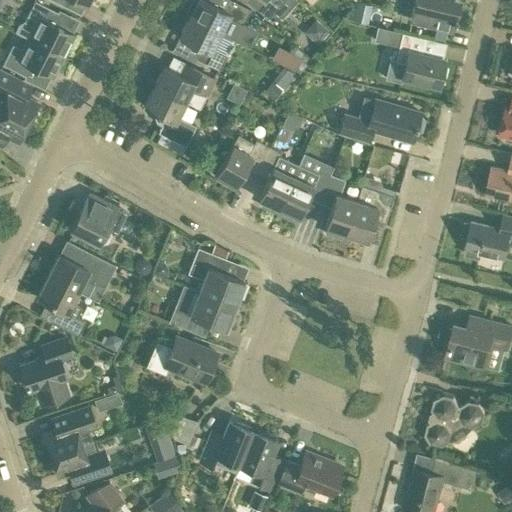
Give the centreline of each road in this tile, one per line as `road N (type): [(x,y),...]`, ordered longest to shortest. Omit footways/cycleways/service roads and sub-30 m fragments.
road 1 (residential): [(414,301),(483,0)]
road 2 (residential): [(378,445),(267,406),(256,388),(256,362),(292,265)]
road 3 (residential): [(292,265),(62,142)]
road 4 (residential): [(62,142),(131,0)]
road 5 (residential): [(378,445),(414,301)]
road 6 (residential): [(0,268),(62,142)]
road 7 (residential): [(414,301),(292,265)]
